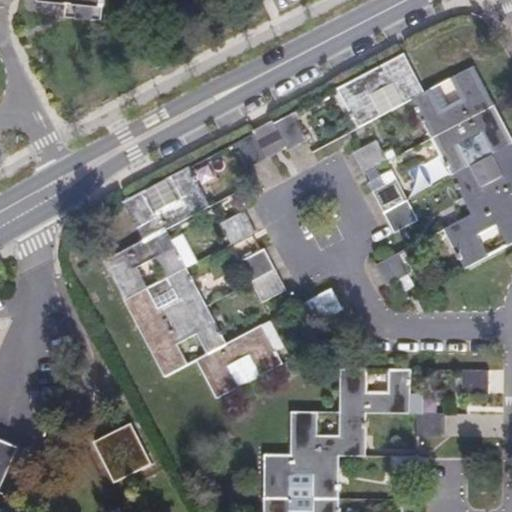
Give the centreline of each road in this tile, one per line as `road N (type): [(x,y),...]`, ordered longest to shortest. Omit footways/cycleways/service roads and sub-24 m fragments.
road 1 (tertiary): [(399,0),(0,210)]
road 2 (residential): [(345,260),(392,328),(511,329)]
road 3 (unknown): [(345,260),(360,238),(349,196),(327,180),(297,184)]
